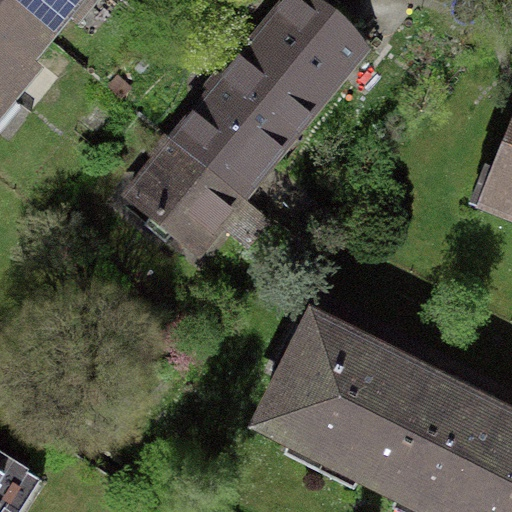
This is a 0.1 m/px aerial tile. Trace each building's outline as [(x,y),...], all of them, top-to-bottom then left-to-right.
[(0,0),(0,93),(47,37),(1,0),(0,0)] [(1,0),(47,37),(77,0),(1,0)] [(321,7),(306,0),(288,0),(253,43),(175,139),(129,195),(197,251),(221,222),(245,242),(266,217),(241,197),(362,49),(344,27),(321,7)] [(511,128),(481,206),(511,218),(511,128)] [(363,343),(314,318),(290,367),(284,378),(260,425),(396,494),(427,432),(415,426),(436,384),(414,372),(415,370),(363,343)] [(511,511),(511,421),(496,413),(436,384),(415,426),(427,432),(396,494),(432,511),(511,511)] [(0,511),(2,511),(27,472),(0,454),(0,511)]
